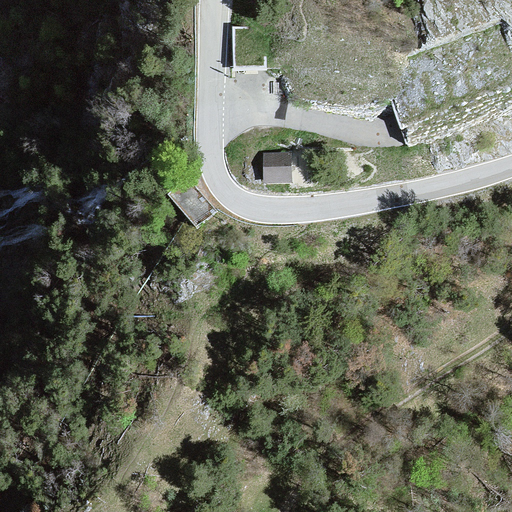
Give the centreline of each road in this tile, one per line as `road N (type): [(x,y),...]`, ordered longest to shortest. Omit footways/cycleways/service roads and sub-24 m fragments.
road 1 (unclassified): [(220,0),(212,162),(227,192),(255,213),(355,207),(511,169)]
road 2 (track): [(511,324),(351,434),(284,511)]
